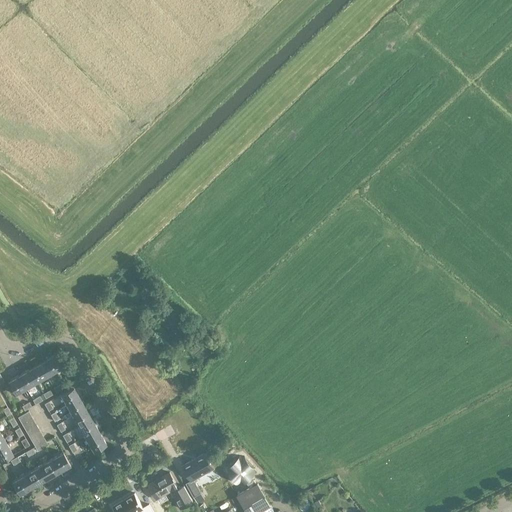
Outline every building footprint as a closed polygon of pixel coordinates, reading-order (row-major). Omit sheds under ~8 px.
[(54,354),(42,361),(49,373),(61,366),(54,354)] [(42,361),(31,367),(38,380),(49,373),(42,361)] [(31,367),(19,374),(27,387),(38,380),(31,367)] [(19,374),(8,381),(15,393),(27,387),(19,374)] [(53,388),(56,392),(63,388),(60,383),(53,388)] [(73,387),(60,394),(67,406),(79,398),(73,387)] [(43,393),(46,398),(53,394),(50,389),(43,393)] [(32,399),(35,404),(42,400),(40,395),(32,399)] [(79,398),(67,406),(73,417),(86,410),(79,398)] [(53,408),(49,401),(44,403),(48,411),(53,408)] [(25,410),(32,406),(29,402),(22,406),(25,410)] [(7,416),(11,413),(7,406),(3,409),(7,416)] [(18,417),(21,422),(31,415),(29,410),(18,417)] [(86,410),(73,417),(80,428),(93,421),(86,410)] [(55,411),(50,414),(54,421),(59,418),(55,411)] [(21,422),(23,427),(34,420),(31,415),(21,422)] [(13,426),(17,424),(13,417),(9,419),(13,426)] [(23,427),(26,432),(37,425),(34,420),(23,427)] [(93,421),(80,428),(86,440),(99,432),(93,421)] [(61,422),(56,424),(60,432),(65,429),(61,422)] [(26,432),(29,436),(40,430),(37,425),(26,432)] [(19,437),(23,434),(19,427),(15,430),(19,437)] [(29,436),(32,441),(43,435),(40,430),(29,436)] [(62,435),(66,442),(71,439),(67,432),(62,435)] [(99,432),(86,440),(93,451),(106,444),(99,432)] [(32,441),(35,446),(46,440),(43,435),(32,441)] [(25,447),(29,445),(25,438),(21,440),(25,447)] [(46,440),(35,446),(37,451),(48,445),(46,440)] [(218,448),(214,450),(223,467),(227,465),(229,467),(230,466),(232,470),(237,468),(238,467),(235,462),(239,460),(237,457),(239,457),(230,442),(224,445),(223,443),(217,446),(218,448)] [(6,443),(0,446),(0,461),(12,455),(6,443)] [(68,445),(72,452),(77,450),(73,443),(68,445)] [(32,448),(25,452),(28,456),(35,452),(32,448)] [(63,452),(52,458),(51,455),(48,457),(57,472),(70,465),(63,452)] [(194,496),(201,492),(194,479),(214,467),(205,452),(182,465),(191,480),(186,482),(194,496)] [(18,456),(10,460),(13,465),(20,461),(18,456)] [(47,461),(42,464),(40,460),(35,463),(38,466),(37,467),(44,479),(57,472),(48,457),(46,458),(47,461)] [(37,467),(24,474),(32,487),(44,479),(37,467)] [(169,472),(148,485),(156,499),(170,491),(180,509),(194,501),(184,484),(178,488),(169,472)] [(24,474),(12,481),(12,482),(19,494),(32,487),(24,474)] [(275,511),(258,482),(236,494),(246,511),(275,511)] [(154,511),(151,505),(145,509),(141,502),(135,492),(112,505),(116,511),(134,511),(136,511),(154,511)]
